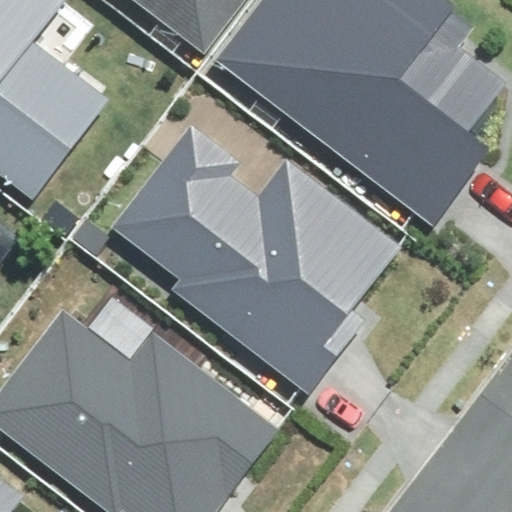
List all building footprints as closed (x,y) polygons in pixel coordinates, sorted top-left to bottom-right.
[(0,0),(0,148),(35,175),(110,76),(36,20),(51,0),(0,0)] [(145,0),(204,43),(236,0),(145,0)] [(257,0),(219,49),(439,221),(489,157),(466,139),(511,80),(511,74),(472,43),(479,22),(450,0),(257,0)] [(195,115),(113,223),(317,376),(367,310),(357,302),(404,241),(282,149),(256,182),(236,167),(247,154),(195,115)] [(78,306),(0,402),(0,413),(124,511),(214,511),(281,429),(163,335),(145,359),(78,306)] [(0,469),(0,511),(15,511),(31,492),(0,469)]
